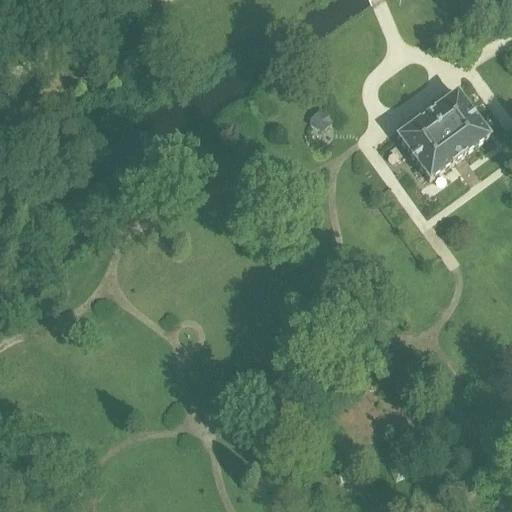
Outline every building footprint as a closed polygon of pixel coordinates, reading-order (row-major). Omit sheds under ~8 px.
[(429,185),(488,141),(456,98),(397,142),(429,185)] [(319,114),(309,124),(310,128),(322,137),(332,126),(324,114),(319,114)] [(505,311),(498,271),(477,275),(483,315),(505,311)] [(388,429),(390,415),(359,410),(357,424),(388,429)] [(345,475),(335,479),(338,488),(348,484),(345,475)]
